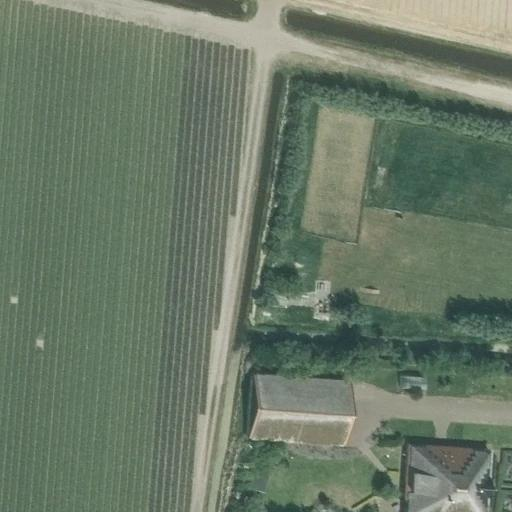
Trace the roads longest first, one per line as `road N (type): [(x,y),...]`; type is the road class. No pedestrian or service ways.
road 1 (track): [(191,511),(263,34)]
road 2 (track): [(511,96),(263,34)]
road 3 (track): [(307,0),(511,47)]
road 4 (track): [(263,34),(120,0)]
